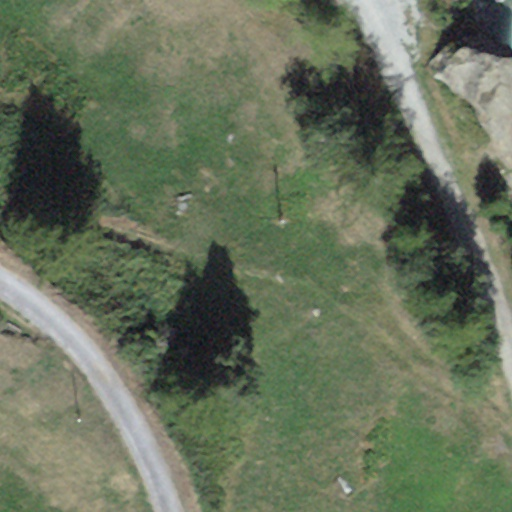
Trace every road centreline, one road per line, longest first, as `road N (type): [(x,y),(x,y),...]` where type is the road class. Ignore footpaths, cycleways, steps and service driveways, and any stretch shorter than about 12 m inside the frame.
road 1 (track): [(511,371),(384,47),(350,0)]
road 2 (track): [(166,511),(138,433),(67,336),(0,282)]
